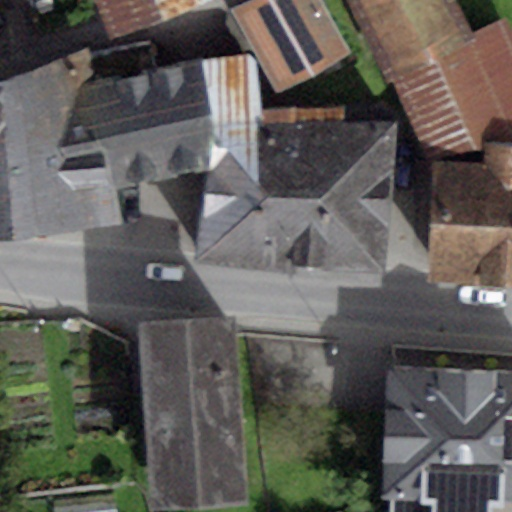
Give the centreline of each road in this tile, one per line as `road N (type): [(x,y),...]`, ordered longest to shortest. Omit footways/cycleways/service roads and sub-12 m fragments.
road 1 (primary): [(0,270),(511,308)]
road 2 (residential): [(219,0),(176,18),(0,58)]
